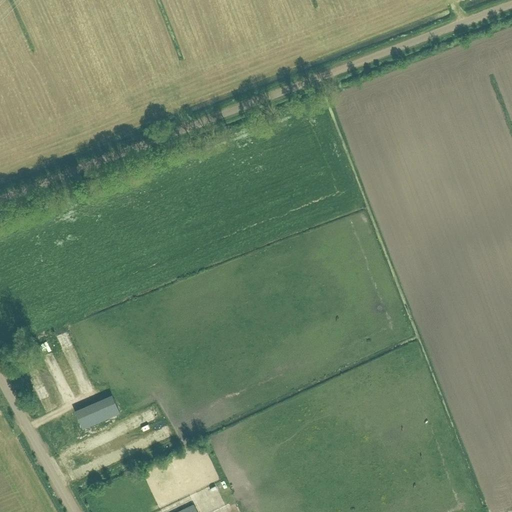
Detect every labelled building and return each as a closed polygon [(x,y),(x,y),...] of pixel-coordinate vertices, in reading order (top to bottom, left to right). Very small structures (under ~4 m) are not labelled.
[(71,339),(61,343),(74,373),(85,369),(71,339)] [(49,341),(39,345),(49,368),(59,364),(49,341)] [(105,352),(93,355),(98,378),(110,376),(105,352)] [(90,416),(92,421),(100,418),(98,412),(90,416)] [(82,413),(55,423),(58,429),(53,431),(56,439),(88,428),(82,413)] [(105,435),(99,436),(101,444),(121,438),(118,427),(104,431),(105,435)] [(213,486),(194,495),(202,511),(231,511),(224,498),(233,493),(227,481),(214,488),(213,486)]
